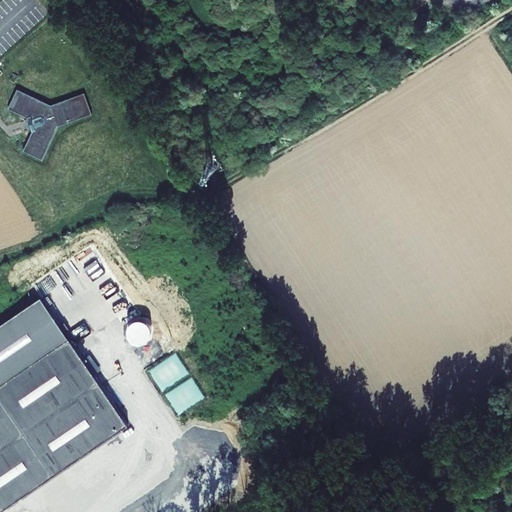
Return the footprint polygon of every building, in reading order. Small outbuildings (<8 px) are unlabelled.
[(22,91),(10,109),(28,120),(31,135),(20,153),(38,165),(58,133),(92,125),(88,103),(53,111),(22,91)] [(0,382),(79,330),(52,289),(0,325),(0,382)] [(0,508),(137,418),(79,330),(0,382),(0,508)] [(161,389),(188,376),(177,355),(150,368),(161,389)] [(175,413),(203,400),(194,379),(165,392),(175,413)]
